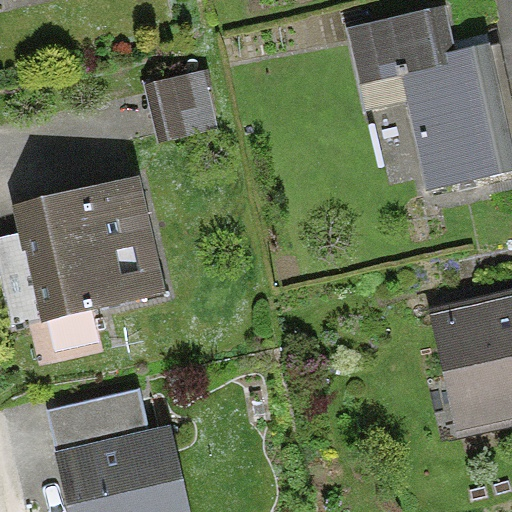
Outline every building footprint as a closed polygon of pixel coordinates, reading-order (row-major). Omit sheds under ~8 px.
[(427,193),(510,174),(482,49),(442,57),(440,46),(444,45),(438,19),(351,38),(350,35),(348,35),(360,88),(401,79),(427,193)] [(193,83),(150,93),(160,138),(204,128),(193,83)] [(58,201),(16,211),(41,322),(158,295),(133,184),(95,193),(98,204),(60,212),(58,201)] [(511,308),(442,324),(464,424),(511,413),(511,308)] [(62,464),(72,511),(175,511),(160,442),(62,464)]
